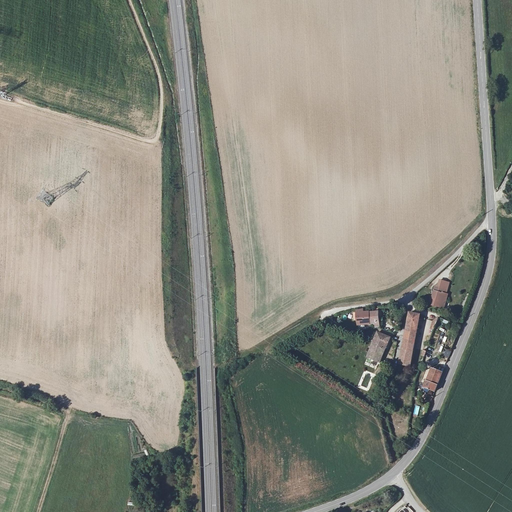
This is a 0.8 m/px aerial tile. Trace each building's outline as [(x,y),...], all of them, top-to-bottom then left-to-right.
[(435,287),(430,305),(444,308),(447,295),(446,294),(449,283),(439,281),(437,288),(435,287)] [(375,313),(364,314),(363,311),(357,312),(359,326),(376,324),(376,328),(380,328),(380,321),(383,321),(382,312),(379,313),(379,310),(375,310),(375,313)] [(400,365),(401,365),(411,368),(420,316),(410,314),(400,365)] [(455,324),(450,337),(445,350),(447,351),(445,356),(449,358),(461,327),(455,324)] [(379,333),(369,357),(382,363),(392,338),(379,333)] [(433,369),(425,388),(436,392),(445,370),(441,368),(439,372),(433,369)]
